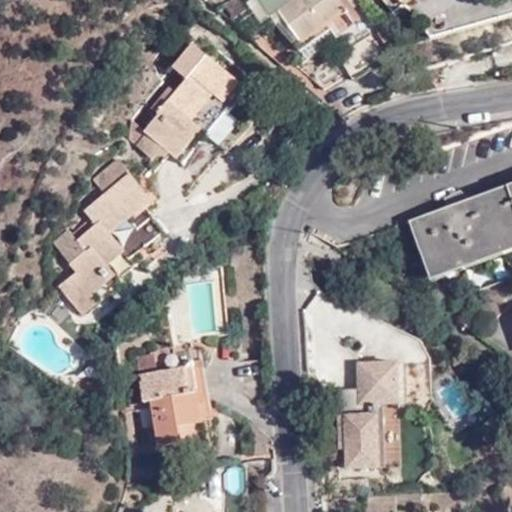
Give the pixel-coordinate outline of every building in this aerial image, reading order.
[(244,0),(258,19),(277,5),(298,33),(292,38),(304,54),(342,26),(352,19),(350,18),(352,16),(339,0),(244,0)] [(362,26),(331,51),(351,78),(383,54),(362,26)] [(175,150),(182,156),(183,157),(195,142),(201,146),(212,133),(224,143),(244,118),(236,111),(256,86),(199,41),(179,65),(192,77),(181,89),(175,83),(156,106),(165,113),(142,141),(141,142),(159,156),(160,155),(167,160),(173,152),(175,150)] [(283,82),(268,68),(260,78),(274,92),(283,82)] [(135,161),(110,176),(120,191),(100,205),(107,216),(85,230),(97,248),(77,260),(84,270),(65,282),(86,314),(99,305),(96,299),(115,286),(112,282),(176,239),(156,210),(165,204),(135,161)] [(452,207),(417,221),(429,254),(435,251),(440,264),(511,234),(511,181),(477,195),(463,190),(448,196),(452,207)] [(175,274),(180,336),(227,333),(222,270),(175,274)] [(350,448),(350,469),(383,469),(383,390),(405,390),(405,346),(361,346),(361,390),(344,391),(344,448),(350,448)] [(200,369),(163,370),(162,352),(145,352),(145,372),(150,371),(150,395),(157,395),(159,439),(179,439),(179,445),(202,445),(200,369)]
